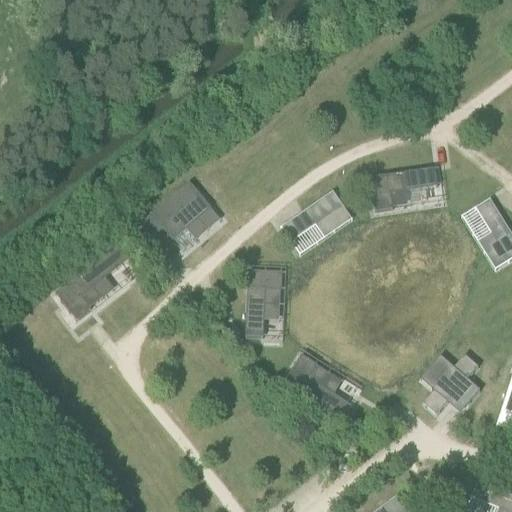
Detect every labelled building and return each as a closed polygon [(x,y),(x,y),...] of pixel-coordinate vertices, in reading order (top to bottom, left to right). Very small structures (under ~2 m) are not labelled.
[(392,199),(438,192),(436,173),(371,183),(376,217),(394,214),(392,199)] [(191,187),(140,228),(151,242),(163,232),(173,245),(186,234),(212,214),(191,187)] [(317,228),(343,210),(333,195),(281,231),(291,246),(317,228)] [(511,236),(491,202),(475,212),(492,239),(509,265),(511,263),(511,236)] [(81,305),(131,266),(120,252),(56,302),(77,329),(91,318),(81,305)] [(251,274),(245,340),(263,342),(265,326),(267,294),(283,295),(284,277),(251,274)] [(309,382),(318,369),(302,359),(284,388),(339,423),(349,408),(309,382)] [(423,410),(436,422),(447,410),(453,403),(466,415),(478,401),(465,389),(476,377),(463,365),(452,377),(451,376),(432,397),(434,398),(423,410)] [(511,398),(484,431),(511,454),(511,453),(511,398)] [(511,511),(511,499),(478,485),(471,502),(495,511),(511,511)] [(409,511),(410,511),(399,497),(379,511),(409,511)]
